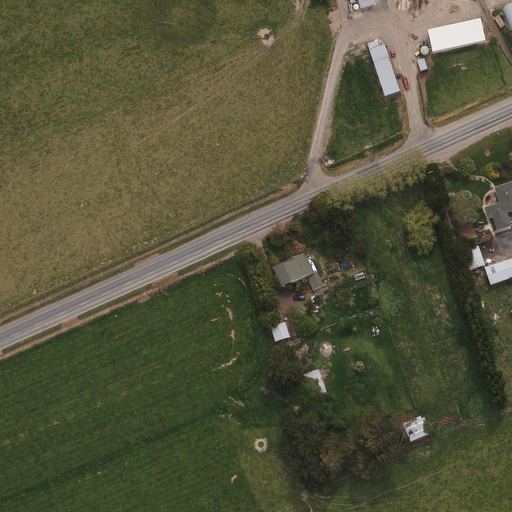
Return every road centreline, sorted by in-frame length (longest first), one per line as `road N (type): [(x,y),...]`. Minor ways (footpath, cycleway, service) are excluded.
road 1 (primary): [(0,340),(511,110)]
road 2 (track): [(422,150),(398,32),(385,22),(361,26),(338,55),(314,160),(321,196)]
